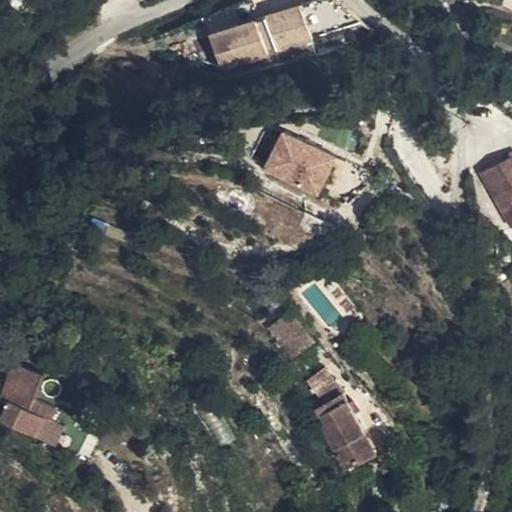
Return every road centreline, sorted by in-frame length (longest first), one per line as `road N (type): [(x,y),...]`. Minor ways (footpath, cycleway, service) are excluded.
road 1 (unknown): [(355,0),(429,75),(451,125),(489,427),(472,511)]
road 2 (residential): [(190,0),(90,35),(0,92)]
